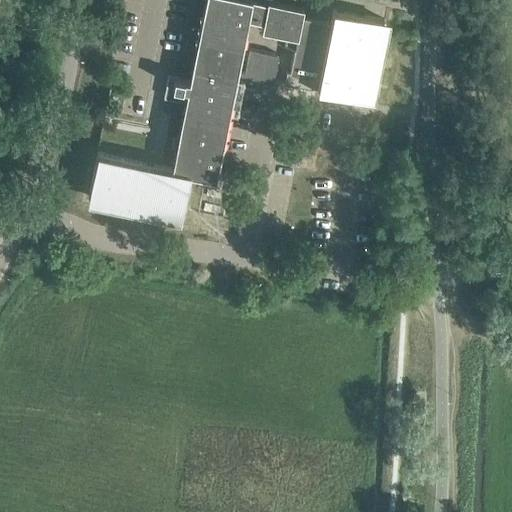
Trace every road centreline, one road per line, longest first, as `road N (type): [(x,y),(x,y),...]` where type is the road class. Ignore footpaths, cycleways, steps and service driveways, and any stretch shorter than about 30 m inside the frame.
road 1 (unclassified): [(247,262),(401,281),(511,268)]
road 2 (unclassified): [(22,216),(77,236),(247,262)]
road 3 (unclassified): [(22,216),(77,0)]
road 4 (unclassified): [(247,262),(267,138)]
